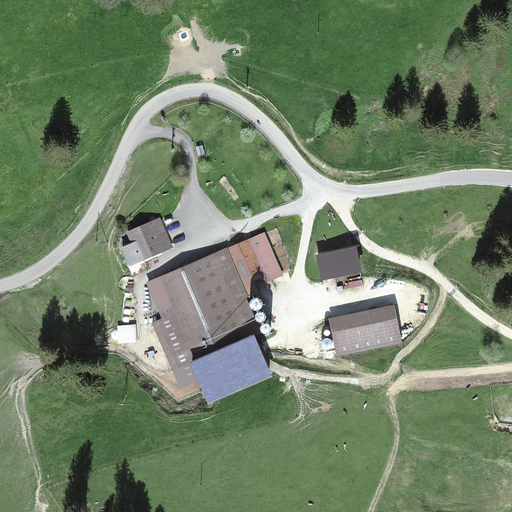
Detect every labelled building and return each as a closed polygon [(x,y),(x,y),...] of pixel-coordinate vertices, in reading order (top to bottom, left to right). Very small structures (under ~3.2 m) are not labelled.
[(198,156),(205,154),(203,146),(196,147),(198,156)] [(121,249),(129,268),(173,249),(160,218),(125,233),(130,245),(121,249)] [(265,233),(227,249),(248,300),(260,295),(257,287),(283,276),(265,233)] [(357,246),(315,255),(321,281),(362,272),(357,246)] [(227,249),(146,283),(161,320),(151,324),(179,390),(197,382),(207,406),(272,379),(254,336),(262,333),(248,300),(227,249)] [(394,306),(328,320),(337,358),(402,343),(394,306)] [(120,344),(139,343),(137,324),(118,326),(120,344)]
